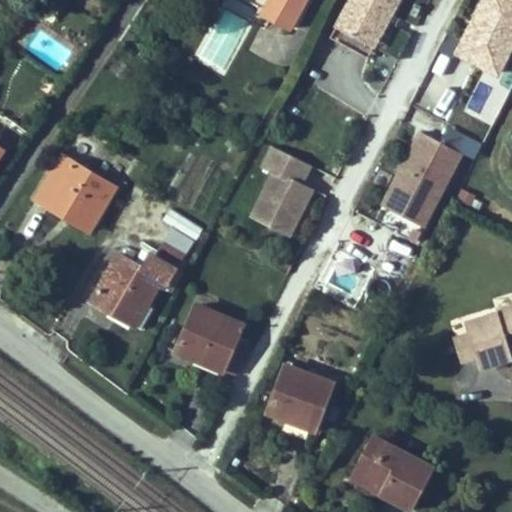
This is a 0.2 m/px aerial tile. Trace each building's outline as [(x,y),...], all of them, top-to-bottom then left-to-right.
[(42,0),(69,19),(78,7),(68,0),(42,0)] [(251,0),(229,0),(246,9),(251,0)] [(270,28),(285,0),(251,0),(246,9),(243,14),(270,28)] [(387,0),(339,0),(325,28),(356,44),(377,5),(383,9),(387,0)] [(448,24),(439,42),(479,62),(509,0),(460,0),(455,10),(459,12),(454,21),(448,24)] [(377,5),(356,44),(363,48),(383,9),(377,5)] [(455,10),(448,24),(454,21),(459,12),(455,10)] [(356,44),(325,28),(319,39),(357,59),(363,48),(356,44)] [(142,94),(153,81),(123,56),(113,68),(142,94)] [(474,70),(454,98),(481,116),(501,88),(474,70)] [(409,214),(446,141),(406,120),(393,146),(397,148),(393,156),(389,154),(369,194),(409,214)] [(393,156),(397,148),(393,146),(389,154),(393,156)] [(271,236),(295,192),(284,186),(294,168),(257,147),(246,166),(257,172),(234,216),(271,236)] [(83,220),(107,185),(58,152),(28,198),(40,206),(47,196),(83,220)] [(184,264),(203,227),(175,212),(156,249),(184,264)] [(128,267),(105,253),(77,298),(94,308),(101,297),(127,314),(147,282),(156,287),(166,271),(145,257),(148,252),(140,248),(128,267)] [(396,275),(397,262),(377,259),(375,272),(396,275)] [(511,337),(511,287),(445,308),(450,325),(459,352),(463,363),(500,351),(495,343),(509,338),(511,337)] [(195,351),(217,361),(235,315),(187,295),(165,341),(179,346),(176,354),(192,360),(195,351)] [(101,297),(94,308),(121,325),(127,314),(101,297)] [(441,359),(459,352),(450,325),(432,331),(441,359)] [(495,343),(500,351),(511,347),(509,338),(495,343)] [(257,400),(273,407),(270,414),(279,418),(283,411),(303,419),(321,376),(277,355),(257,400)] [(396,503),(418,461),(356,427),(334,469),(396,503)]
